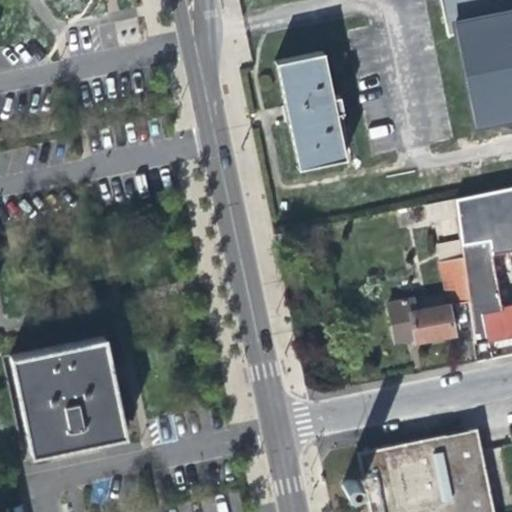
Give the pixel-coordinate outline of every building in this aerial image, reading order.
[(511,0),(437,0),(445,37),(454,35),(474,127),(511,119),(511,0)] [(338,115),(345,114),(342,97),(334,98),(326,54),(276,64),(285,112),(297,171),(347,161),(338,115)] [(494,205),(511,200),(511,187),(453,200),(455,216),(455,222),(496,214),(494,205)] [(427,222),(455,216),(453,200),(423,206),(427,222)] [(436,244),(439,263),(460,259),(459,252),(458,240),(436,244)] [(487,247),(459,252),(460,259),(466,300),(497,296),(487,247)] [(445,305),(466,300),(460,259),(439,263),(438,263),(445,302),(410,310),(408,299),(382,305),(390,341),(402,339),(411,338),(412,342),(450,334),(445,305)] [(511,306),(479,312),(484,339),(509,334),(511,333),(511,306)] [(9,355),(29,452),(122,433),(101,336),(9,355)] [(476,427),(478,434),(492,430),(491,424),(476,427)] [(356,451),(368,511),(490,511),(478,451),(473,427),(356,451)] [(492,430),(478,434),(480,441),(494,438),(492,430)]
